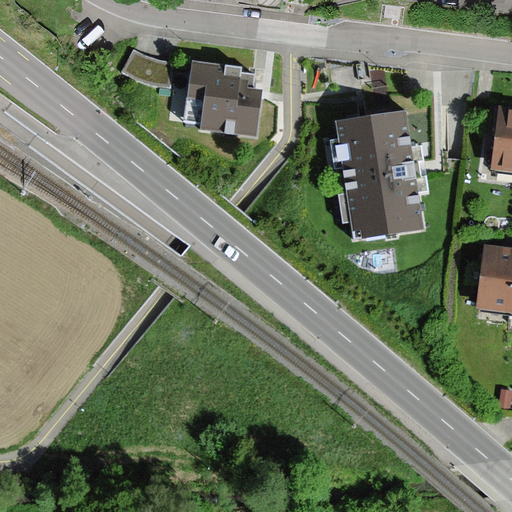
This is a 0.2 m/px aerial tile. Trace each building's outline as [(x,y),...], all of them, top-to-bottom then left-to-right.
[(140,83),(166,87),(172,62),(146,56),(130,47),(118,73),(140,83)] [(262,68),(190,58),(180,126),(253,136),(262,68)] [(404,107),(332,118),(351,239),(422,228),(413,167),(404,107)] [(492,167),(511,169),(511,108),(498,107),(492,167)] [(478,305),(508,308),(511,273),(511,247),(485,244),(478,305)] [(499,402),(510,404),(511,392),(500,391),(499,402)]
